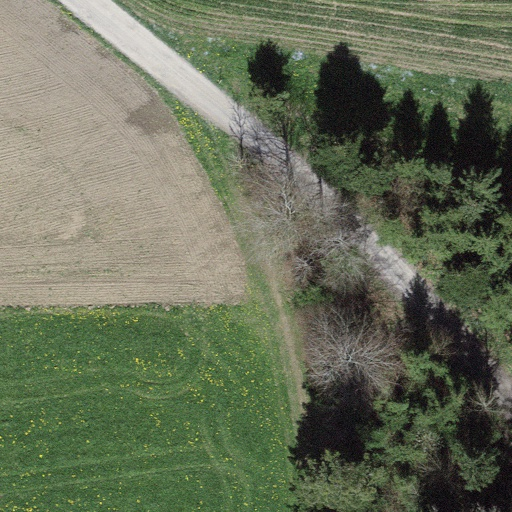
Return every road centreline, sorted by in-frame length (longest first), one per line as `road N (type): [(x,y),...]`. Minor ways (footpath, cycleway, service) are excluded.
road 1 (unclassified): [(511,405),(360,237),(266,149),(81,0)]
road 2 (track): [(178,78),(268,267),(300,383),(305,511)]
